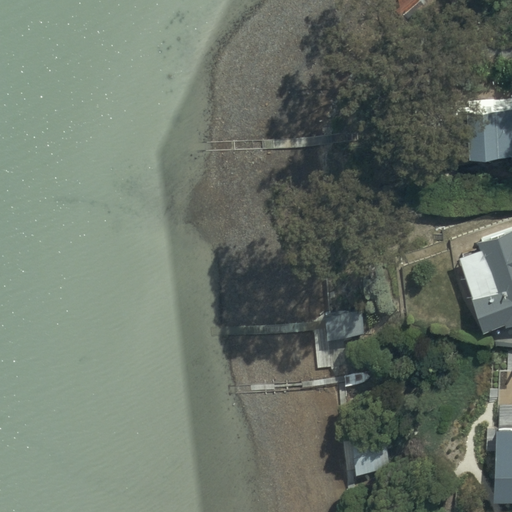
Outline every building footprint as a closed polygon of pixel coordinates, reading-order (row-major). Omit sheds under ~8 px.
[(484,0),(450,0),(474,16),(484,0)] [(493,102),(456,104),(458,153),(470,152),(470,156),(511,153),(511,61),(491,63),(493,102)] [(480,247),(459,255),(482,330),(505,322),(506,324),(511,321),(511,227),(477,240),(480,247)] [(324,313),(327,337),(366,333),(364,309),(324,313)] [(385,421),(351,423),(355,473),(389,470),(385,421)] [(502,454),(484,454),(484,473),(502,473),(502,501),(511,501),(511,450),(502,451),(502,454)]
